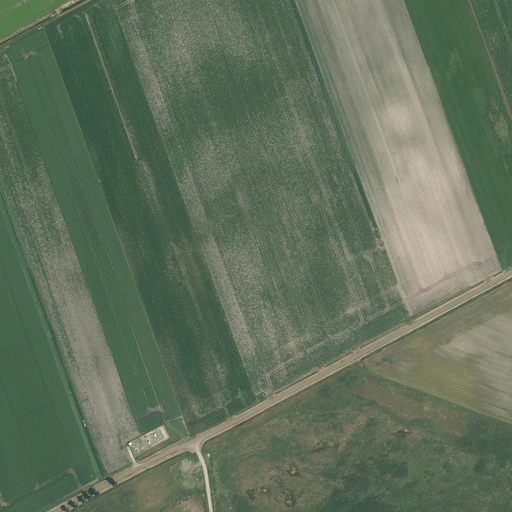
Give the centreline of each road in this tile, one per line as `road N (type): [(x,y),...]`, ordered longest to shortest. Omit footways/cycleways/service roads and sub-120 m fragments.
road 1 (unclassified): [(194,440),(511,272)]
road 2 (unclassified): [(56,511),(194,440)]
